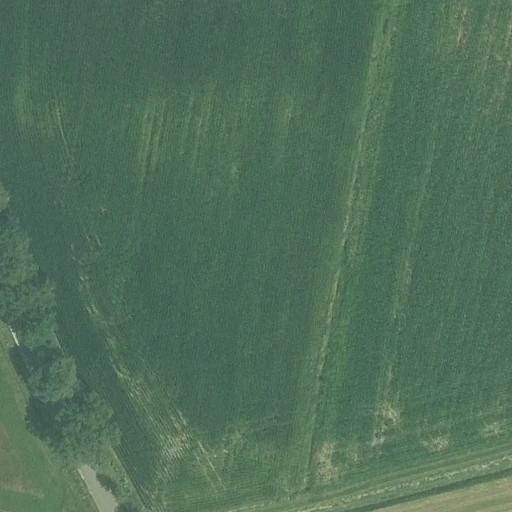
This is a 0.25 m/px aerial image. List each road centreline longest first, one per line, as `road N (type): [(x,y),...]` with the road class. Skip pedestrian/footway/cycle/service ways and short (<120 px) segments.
road 1 (unclassified): [(110,511),(0,267)]
road 2 (track): [(280,511),(511,456)]
